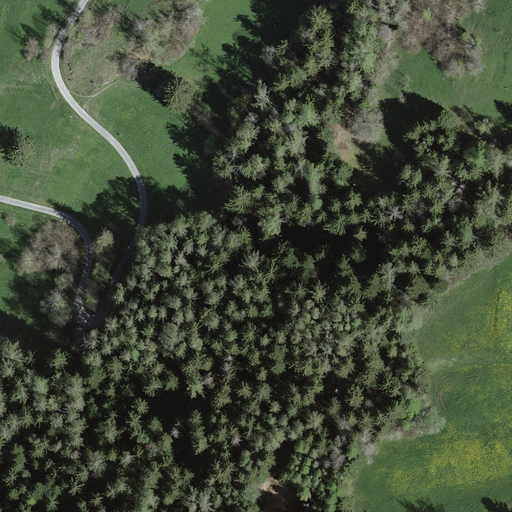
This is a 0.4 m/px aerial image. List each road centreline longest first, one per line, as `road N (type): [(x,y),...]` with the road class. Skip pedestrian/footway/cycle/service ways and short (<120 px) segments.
road 1 (track): [(81,112),(115,86),(155,86),(225,134),(252,195),(325,234),(331,251),(231,282),(213,297),(200,334),(219,378),(154,511)]
road 2 (unclassified): [(0,198),(81,229),(89,253),(79,312),(88,324),(103,318),(145,205),(126,157),(72,103),(56,75),(58,47),(85,0)]
